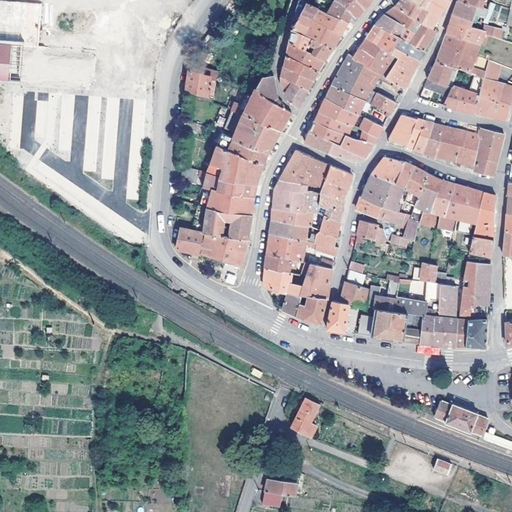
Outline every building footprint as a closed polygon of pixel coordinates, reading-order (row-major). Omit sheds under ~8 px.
[(343,27),(345,22),(326,11),(311,5),(301,0),(296,0),(290,19),(294,20),(290,28),(310,38),(318,21),(340,32),(343,27)] [(348,17),(350,14),(338,5),(330,0),(319,0),(329,5),(326,11),(345,22),(348,17)] [(359,12),(362,8),(352,0),(340,0),(338,5),(350,14),(354,16),(359,12)] [(367,3),(368,0),(352,0),(362,8),(367,3)] [(398,0),(398,1),(393,6),(414,17),(421,5),(412,0),(398,0)] [(443,5),(446,0),(424,0),(421,5),(414,17),(430,26),(443,5)] [(457,0),(453,11),(452,14),(471,19),(481,22),(486,10),(486,9),(480,7),(458,0),(457,0)] [(435,29),(430,26),(414,17),(393,6),(383,14),(408,27),(402,39),(421,49),(431,35),(435,29)] [(377,20),(374,24),(402,39),(408,27),(383,14),(377,20)] [(452,14),(451,17),(470,22),(471,19),(452,14)] [(447,27),(445,34),(466,40),(478,43),(483,33),(484,33),(485,30),(469,26),(470,22),(451,17),(447,27)] [(311,38),(330,48),(331,48),(336,39),(340,32),(318,21),(310,38),(311,38)] [(367,34),(365,37),(395,53),(397,50),(402,39),(374,24),(367,34)] [(484,33),(499,38),(500,28),(486,25),(485,26),(485,30),(484,33)] [(310,38),(290,28),(288,41),(306,51),(311,38),(310,38)] [(439,51),(434,61),(452,67),(456,49),(461,51),(466,40),(445,34),(439,51)] [(361,42),(358,46),(389,64),(395,53),(365,37),(361,42)] [(306,51),(322,60),(326,54),(330,48),(311,38),(306,51)] [(419,53),(421,49),(402,39),(397,50),(417,59),(419,53)] [(456,49),(452,67),(458,69),(469,73),(471,67),(473,54),(478,43),(466,40),(461,51),(456,49)] [(316,71),(317,69),(319,65),(322,60),(306,51),(288,41),(285,51),(285,54),(316,71)] [(0,81),(19,83),(22,45),(0,43),(0,81)] [(353,52),(350,56),(362,63),(377,73),(383,76),(389,64),(358,46),(353,52)] [(408,76),(417,59),(397,50),(395,53),(389,64),(383,76),(392,82),(390,86),(396,90),(399,85),(402,87),(408,76)] [(313,75),(316,71),(285,54),(282,52),(281,52),(279,60),(283,60),(282,65),(311,79),(313,75)] [(340,66),(330,84),(347,92),(362,63),(350,56),(347,53),(340,66)] [(94,71),(87,59),(78,64),(85,77),(94,71)] [(429,72),(426,79),(444,86),(452,67),(434,61),(429,72)] [(187,62),(187,68),(215,75),(216,69),(211,68),(187,62)] [(362,63),(347,92),(363,99),(369,89),(377,73),(362,63)] [(311,79),(282,65),(279,74),(278,74),(279,82),(286,98),(294,83),(305,90),(308,84),(311,79)] [(471,67),(469,73),(475,75),(481,76),(483,71),(471,67)] [(187,68),(184,89),(206,95),(208,89),(213,89),(214,79),(215,75),(187,68)] [(260,76),(253,88),(272,101),(276,98),(272,81),(272,75),(266,75),(260,76)] [(475,75),(468,91),(468,92),(477,95),(479,90),(481,90),(483,77),(481,76),(475,75)] [(508,105),(511,94),(511,86),(502,82),(483,77),(481,90),(479,90),(477,95),(480,96),(473,112),(489,116),(505,119),(508,105)] [(426,79),(422,87),(445,96),(449,88),(444,86),(426,79)] [(287,100),(296,107),(299,100),(305,90),(294,83),(286,98),(287,100)] [(326,92),(324,97),(356,113),(363,99),(347,92),(330,84),(326,92)] [(451,107),(460,109),(468,92),(468,91),(450,86),(449,88),(445,96),(442,104),(451,107)] [(245,113),(278,131),(282,125),(289,112),(272,101),(253,88),(250,94),(245,106),(234,99),(231,108),(245,113)] [(369,89),(363,99),(369,102),(375,92),(369,89)] [(391,106),(394,101),(375,92),(369,102),(388,112),(391,106)] [(460,109),(473,112),(480,96),(477,95),(468,92),(460,109)] [(372,143),(381,125),(356,113),(324,97),(318,107),(314,118),(308,132),(338,145),(344,132),(372,143)] [(231,136),(266,153),(273,140),(278,131),(245,113),(231,108),(222,127),(233,130),(231,136)] [(406,116),(400,115),(388,138),(404,144),(415,118),(406,116)] [(415,118),(404,144),(412,147),(423,121),(419,119),(415,118)] [(423,121),(412,147),(423,152),(433,154),(442,125),(423,121)] [(442,125),(433,154),(444,157),(453,159),(464,131),(442,125)] [(478,144),(498,149),(502,134),(490,130),(477,127),(476,134),(476,136),(480,138),(478,144)] [(464,131),(453,159),(464,162),(471,164),(476,136),(476,134),(464,131)] [(244,155),(261,163),(265,156),(266,153),(231,136),(220,132),(215,143),(244,155)] [(303,143),(336,156),(355,161),(363,156),(338,145),(308,132),(305,139),(303,143)] [(367,150),(372,143),(344,132),(338,145),(363,156),(367,150)] [(219,175),(254,184),(257,174),(261,163),(244,155),(215,143),(208,164),(220,166),(221,169),(219,175)] [(478,144),(474,165),(473,170),(491,175),(495,162),(498,149),(478,144)] [(311,158),(295,149),(285,165),(278,178),(318,188),(321,179),(328,165),(311,158)] [(403,161),(382,156),(377,163),(371,172),(393,181),(403,161)] [(103,160),(103,179),(114,179),(114,160),(103,160)] [(408,163),(403,161),(393,181),(399,184),(403,185),(412,165),(408,163)] [(350,174),(328,165),(321,179),(345,188),(348,179),(350,174)] [(419,168),(412,165),(403,185),(406,187),(418,192),(425,172),(419,168)] [(198,169),(182,166),(178,180),(194,183),(198,169)] [(203,188),(251,197),(253,187),(254,184),(219,175),(205,171),(201,186),(200,187),(203,188)] [(393,181),(371,172),(361,191),(360,196),(384,203),(398,207),(400,200),(396,199),(399,184),(393,181)] [(436,177),(425,172),(418,192),(413,204),(412,206),(410,212),(409,217),(420,222),(435,226),(440,215),(435,213),(441,179),(436,177)] [(272,188),(271,207),(296,211),(299,191),(307,191),(316,194),(318,188),(278,178),(272,188)] [(343,194),(345,188),(321,179),(318,188),(316,194),(341,201),(343,194)] [(453,183),(441,179),(435,213),(440,215),(442,216),(439,225),(454,230),(456,221),(448,217),(453,183)] [(453,183),(448,217),(456,221),(457,220),(460,220),(470,222),(474,223),(477,211),(482,192),(453,183)] [(205,206),(249,214),(250,205),(251,197),(203,188),(198,204),(205,206)] [(339,210),(341,201),(316,194),(307,191),(299,191),(296,211),(306,212),(308,211),(318,213),(337,220),(339,210)] [(488,194),(482,192),(477,211),(493,214),(493,195),(488,194)] [(384,203),(360,196),(359,196),(356,203),(355,208),(380,217),(384,203)] [(398,207),(384,203),(380,217),(388,219),(388,222),(394,223),(396,219),(400,221),(404,210),(398,207)] [(203,231),(245,239),(248,218),(249,214),(205,206),(201,230),(203,231)] [(270,213),(269,220),(305,226),(307,226),(306,212),(296,211),(271,207),(270,213)] [(409,217),(410,212),(404,210),(400,221),(399,224),(401,225),(405,226),(409,217)] [(491,239),(493,214),(477,211),(474,223),(470,235),(491,239)] [(336,227),(337,220),(318,213),(317,228),(334,236),(336,227)] [(420,222),(409,217),(405,226),(403,231),(402,235),(404,236),(405,237),(413,240),(420,222)] [(376,223),(358,219),(356,228),(355,235),(372,239),(375,226),(376,223)] [(268,228),(268,232),(302,240),(305,226),(269,220),(268,228)] [(470,222),(460,220),(457,233),(467,234),(470,222)] [(177,234),(174,248),(198,252),(203,231),(201,230),(178,226),(177,234)] [(374,240),(383,242),(385,235),(380,227),(375,226),(372,239),(374,240)] [(334,239),(334,236),(317,228),(313,234),(312,242),(314,242),(333,246),(334,239)] [(198,252),(238,266),(241,260),(243,253),(245,242),(245,239),(203,231),(198,252)] [(511,232),(504,231),(503,240),(501,254),(511,255),(511,232)] [(266,244),(264,253),(289,259),(300,261),(303,244),(312,248),(334,255),(336,247),(333,246),(314,242),(312,242),(307,241),(304,240),(302,240),(268,232),(266,244)] [(404,236),(402,235),(401,236),(393,234),(389,233),(387,241),(403,245),(405,237),(404,236)] [(489,251),(491,239),(470,235),(466,252),(489,255),(489,251)] [(264,261),(263,267),(287,270),(289,259),(264,253),(264,261)] [(331,268),(332,262),(319,259),(318,264),(330,267),(331,268)] [(366,265),(349,260),(347,268),(357,271),(364,274),(366,265)] [(487,299),(488,263),(484,262),(464,260),(460,287),(457,315),(471,314),(472,303),(486,304),(487,299)] [(308,262),(300,261),(298,273),(305,275),(308,262)] [(327,279),(330,267),(318,264),(308,262),(305,275),(303,284),(300,294),(323,298),(325,298),(326,288),(327,279)] [(427,263),(421,262),(420,268),(412,267),(410,279),(425,281),(433,282),(436,265),(427,263)] [(262,276),(263,287),(285,292),(300,294),(303,284),(290,281),(292,271),(287,270),(263,267),(262,276)] [(357,271),(347,268),(345,276),(344,281),(353,284),(357,271)] [(395,311),(393,311),(396,297),(391,297),(394,279),(389,278),(386,296),(378,295),(379,286),(370,284),(369,289),(365,305),(370,306),(370,308),(374,308),(371,316),(359,314),(356,333),(375,336),(385,337),(417,342),(421,315),(395,311)] [(399,278),(399,287),(408,287),(408,279),(399,278)] [(353,284),(344,281),(341,290),(338,302),(357,305),(365,305),(369,289),(353,284)] [(395,311),(421,315),(433,316),(434,312),(438,283),(433,282),(425,281),(421,299),(426,300),(422,302),(397,298),(395,311)] [(443,284),(438,283),(434,312),(439,312),(448,313),(451,286),(443,284)] [(283,310),(294,315),(300,294),(285,292),(280,309),(283,310)] [(306,319),(318,322),(323,298),(300,294),(294,315),(303,318),(306,319)] [(332,329),(335,330),(336,327),(343,329),(347,307),(356,309),(357,305),(338,302),(331,300),(324,328),(332,329)] [(353,330),(356,309),(347,307),(343,329),(353,330)] [(424,342),(429,343),(433,316),(421,315),(417,342),(424,342)] [(460,345),(463,345),(466,320),(439,317),(433,316),(429,343),(445,344),(454,345),(460,345)] [(466,346),(484,347),(485,325),(485,324),(485,318),(466,320),(463,345),(466,346)] [(511,320),(503,321),(505,343),(511,340),(511,320)] [(263,371),(254,367),(251,372),(259,377),(263,371)] [(435,417),(443,420),(451,401),(442,398),(435,417)] [(317,405),(305,399),(292,426),(311,436),(316,426),(309,422),(317,405)] [(451,401),(443,420),(472,431),(479,412),(451,401)] [(492,417),(479,412),(472,431),(484,436),(492,417)] [(437,458),(433,470),(448,475),(452,463),(437,458)] [(297,471),(270,460),(264,491),(277,493),(293,496),(295,482),(280,479),(281,472),(296,479),(297,471)] [(275,507),(277,493),(264,491),(262,504),(275,507)]
